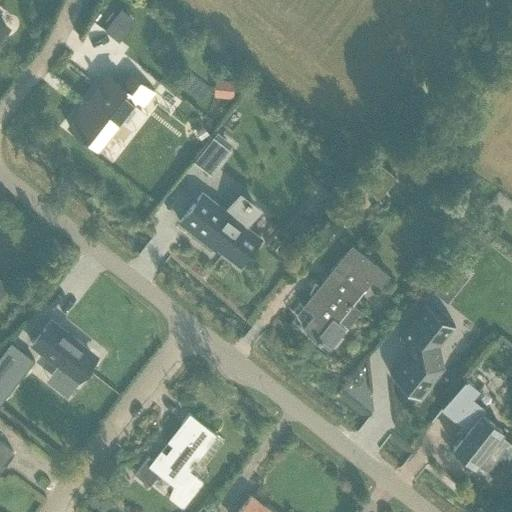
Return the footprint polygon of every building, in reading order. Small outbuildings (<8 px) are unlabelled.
[(53,24),(63,27),(67,10),(57,7),(53,24)] [(142,105),(152,92),(132,77),(124,88),(107,74),(87,101),(84,99),(76,109),(79,111),(67,126),(96,148),(134,99),(142,105)] [(213,100),(232,99),(232,80),(212,81),(213,100)] [(225,146),(211,135),(192,160),(205,171),(225,146)] [(395,177),(375,161),(358,182),(378,198),(395,177)] [(235,195),(223,210),(201,193),(179,222),(214,249),(215,247),(239,265),(259,238),(244,226),(256,210),(235,195)] [(380,287),(389,275),(352,245),(303,307),(314,315),(303,329),(330,350),(360,312),(352,305),(372,280),(380,287)] [(455,327),(425,302),(424,304),(425,304),(400,336),(413,347),(391,374),(390,373),(390,375),(420,399),(420,398),(420,397),(443,368),(439,345),(454,327),(454,328),(455,327)] [(73,384),(93,359),(83,350),(85,347),(50,319),(31,344),(62,368),(58,373),(73,384)] [(11,340),(0,354),(0,358),(20,374),(33,357),(11,340)] [(480,383),(468,374),(441,409),(468,430),(453,448),(475,465),(476,464),(482,469),(492,456),(497,460),(511,442),(500,433),(502,430),(482,414),(486,410),(469,397),(480,383)] [(0,377),(0,400),(11,386),(0,377)] [(189,470),(217,435),(188,413),(180,424),(181,425),(153,460),(147,456),(134,472),(149,484),(158,473),(173,484),(168,496),(181,507),(202,481),(189,470)] [(4,464),(13,452),(0,442),(0,466),(3,463),(4,464)] [(270,511),(250,496),(237,511),(270,511)]
